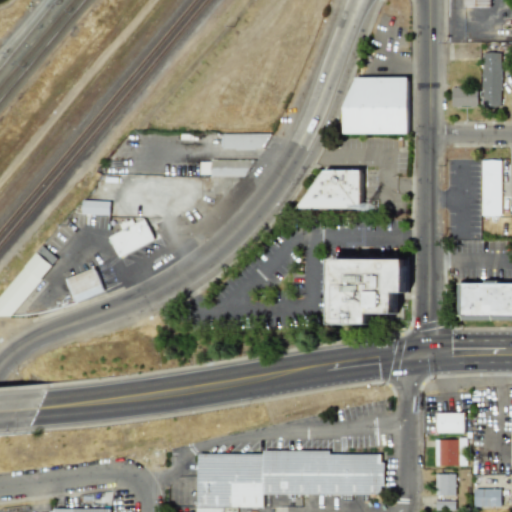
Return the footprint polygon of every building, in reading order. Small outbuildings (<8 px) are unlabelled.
[(501,106),(501,51),(481,51),(481,106),(501,106)] [(409,133),(409,77),(356,77),(346,104),(344,134),(409,133)] [(451,106),(478,106),(478,87),(451,87),(451,106)] [(222,148),(269,148),(269,133),(222,133),(222,148)] [(251,159),(200,159),(200,176),(251,176),(251,159)] [(502,159),(481,159),(481,215),(502,215),(502,159)] [(361,210),(362,170),(312,169),(311,209),(361,210)] [(110,214),(110,200),(81,200),(81,214),(110,214)] [(121,258),(156,240),(146,220),(111,238),(121,258)] [(47,243),(58,254),(75,235),(63,224),(47,243)] [(54,267),(60,260),(44,246),(38,254),(54,267)] [(26,267),(27,268),(42,280),(54,267),(38,254),(26,267)] [(371,324),(371,313),(397,313),(398,293),(407,293),(407,259),(333,258),(332,324),(371,324)] [(0,316),(12,316),(42,280),(27,268),(0,299),(0,316)] [(67,280),(96,268),(106,292),(77,304),(67,280)] [(511,282),(459,282),(459,320),(511,320),(511,282)] [(436,433),(464,433),(464,413),(436,413),(436,433)] [(434,438),(434,466),(465,466),(465,438),(434,438)] [(382,463),(385,463),(385,487),(382,487),(382,495),(264,495),(264,507),(198,507),(198,454),(264,454),(264,451),(330,451),(330,455),(382,455),(382,463)] [(436,474),(436,495),(455,495),(455,474),(436,474)] [(473,507),(501,507),(501,488),(473,488),(473,507)] [(454,501),(435,500),(434,510),(454,510),(454,501)]
